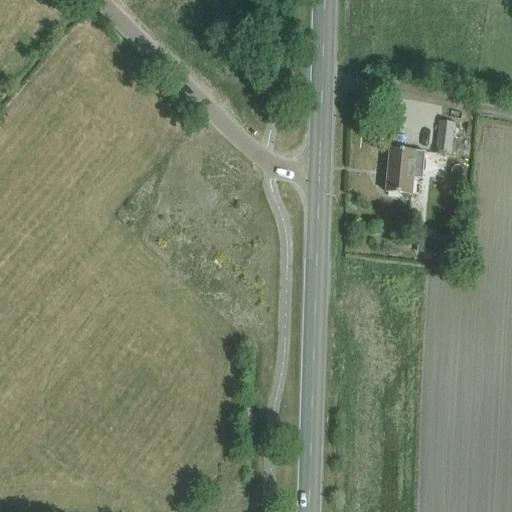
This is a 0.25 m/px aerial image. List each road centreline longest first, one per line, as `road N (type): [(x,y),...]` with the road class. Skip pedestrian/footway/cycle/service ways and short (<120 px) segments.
road 1 (unclassified): [(396,496),(395,420),(342,359),(321,305),(326,0)]
road 2 (unclassified): [(73,473),(65,375),(140,270),(169,206),(190,51)]
road 3 (primary): [(260,0),(242,231)]
road 4 (primary): [(270,406),(242,231)]
road 5 (primary): [(242,231),(216,381)]
